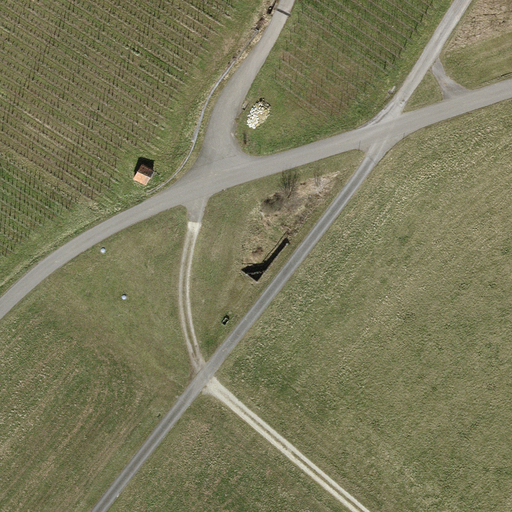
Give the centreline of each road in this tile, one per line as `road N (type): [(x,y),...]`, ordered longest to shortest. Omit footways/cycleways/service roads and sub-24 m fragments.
road 1 (track): [(287,0),(218,136),(184,298),(204,377),(363,511)]
road 2 (unclassified): [(0,311),(98,233),(202,185),(511,88)]
road 3 (track): [(464,0),(380,133)]
